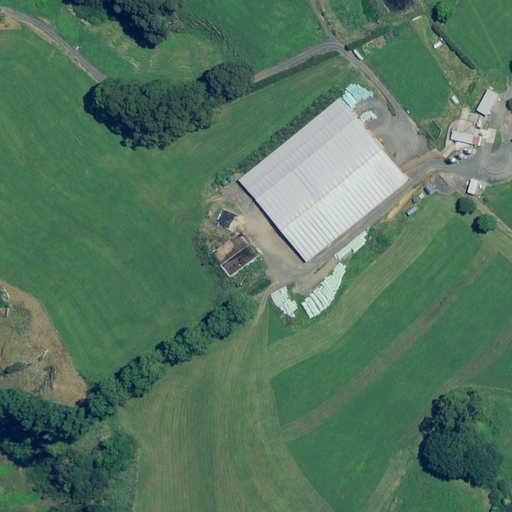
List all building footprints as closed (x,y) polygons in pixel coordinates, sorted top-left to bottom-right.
[(501,95),(491,90),(479,110),(489,116),(501,95)] [(460,102),(455,96),(451,99),(456,105),(460,102)] [(409,180),(358,118),(258,200),(309,262),(409,180)] [(486,138),(455,131),(453,139),(484,147),(486,138)] [(481,181),(474,179),(470,192),(477,194),(481,181)] [(230,243),(226,235),(217,240),(221,248),(230,243)]
